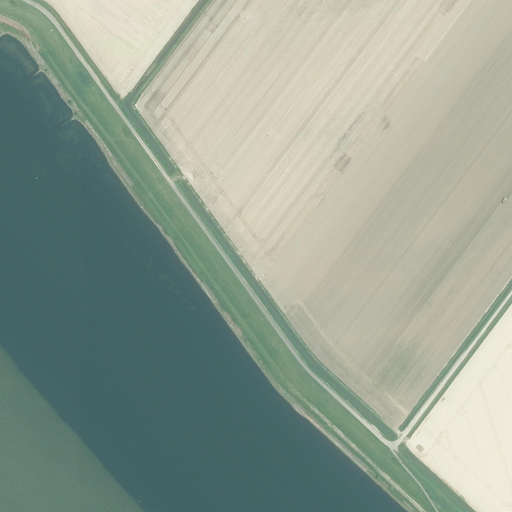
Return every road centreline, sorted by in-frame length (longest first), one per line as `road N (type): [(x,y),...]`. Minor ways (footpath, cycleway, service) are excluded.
road 1 (unclassified): [(392,449),(301,363),(49,16),(24,0)]
road 2 (unclassified): [(392,449),(511,291)]
